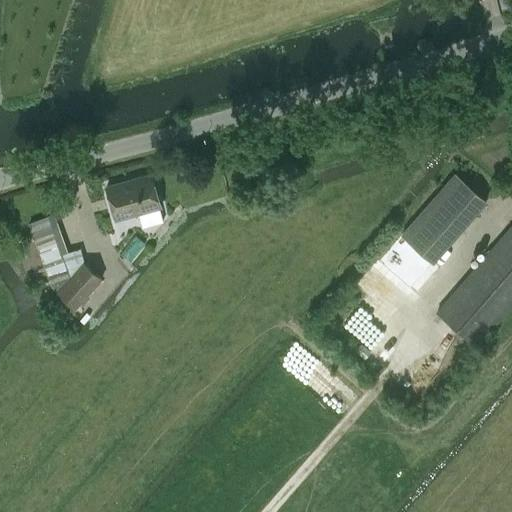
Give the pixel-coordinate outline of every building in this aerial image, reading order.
[(115,218),(160,205),(151,171),(105,184),(115,218)] [(473,215),(486,200),(454,172),(441,188),(473,215)] [(477,346),(511,304),(511,225),(437,312),(477,346)] [(434,260),(403,233),(380,260),(411,287),(434,260)] [(76,307),(102,278),(84,262),(58,291),(76,307)]
